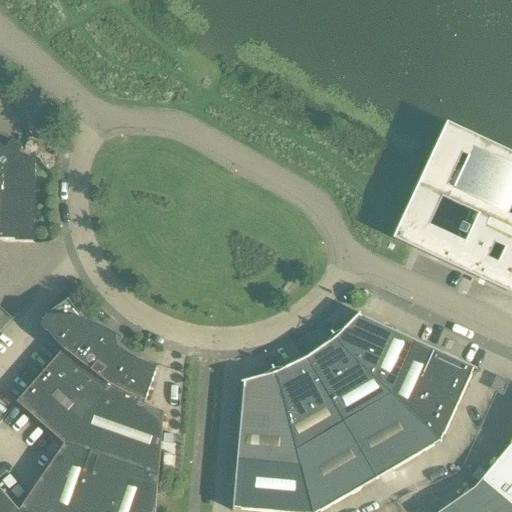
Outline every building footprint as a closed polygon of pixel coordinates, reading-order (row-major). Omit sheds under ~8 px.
[(511,154),(448,125),(394,240),(410,248),(511,295),(511,154)] [(0,146),(0,241),(33,242),(34,160),(29,162),(20,154),(23,150),(14,142),(6,151),(0,146)] [(64,351),(18,403),(65,446),(159,478),(164,413),(145,406),(158,369),(142,363),(128,355),(117,348),(103,338),(87,323),(79,314),(69,301),(39,321),(51,337),(64,351)] [(393,395),(417,343),(359,316),(336,339),(393,395)] [(336,339),(307,359),(345,424),(393,395),(336,339)] [(417,343),(393,395),(442,443),(475,369),(417,343)] [(345,424),(307,359),(276,374),(297,454),(345,424)] [(297,454),(276,374),(244,383),(237,462),(301,467),(297,454)] [(498,379),(493,390),(504,395),(508,384),(498,379)] [(442,443),(393,395),(345,424),(378,480),(442,443)] [(322,511),(378,480),(345,424),(297,454),(301,467),(312,511),(322,511)] [(511,445),(511,446),(482,481),(511,506),(511,445)] [(19,511),(156,511),(159,478),(65,446),(19,511)] [(312,511),(301,467),(237,462),(233,510),(254,511),(312,511)] [(511,511),(511,506),(482,481),(475,489),(442,511),(511,511)] [(0,511),(19,511),(0,489),(0,511)]
